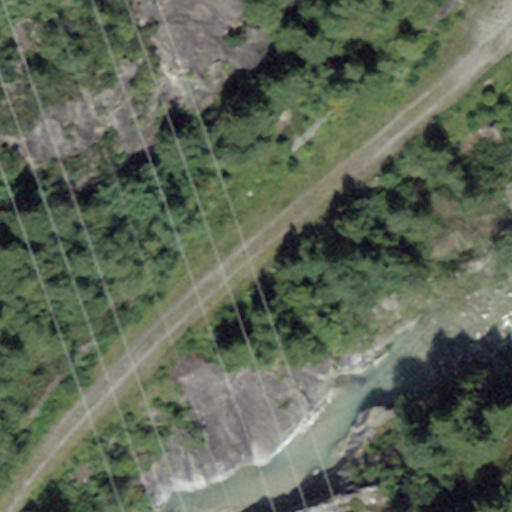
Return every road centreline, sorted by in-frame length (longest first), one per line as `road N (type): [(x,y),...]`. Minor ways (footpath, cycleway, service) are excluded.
road 1 (track): [(11,511),(23,463),(208,283),(485,50),(511,12)]
road 2 (primary): [(49,511),(0,308)]
